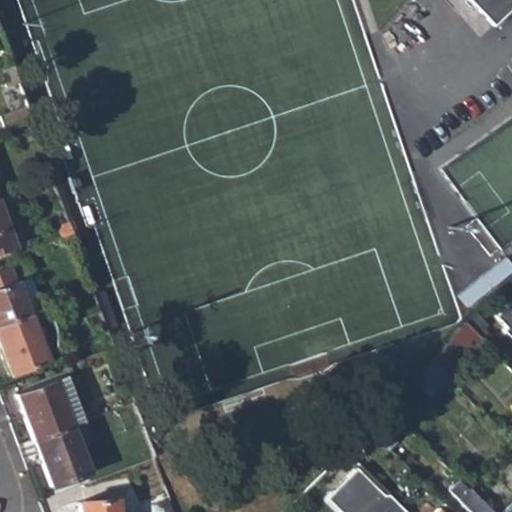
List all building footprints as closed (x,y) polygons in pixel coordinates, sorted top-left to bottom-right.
[(511,22),(511,0),(464,0),(496,37),(511,22)] [(0,119),(0,125),(3,134),(32,123),(27,109),(0,119)] [(0,250),(11,247),(0,217),(0,216),(9,213),(3,197),(0,197),(0,250)] [(62,238),(73,235),(69,223),(63,225),(60,233),(62,238)] [(511,265),(505,258),(468,291),(476,300),(511,269),(511,265)] [(0,324),(26,315),(14,284),(9,270),(0,273),(0,324)] [(29,279),(14,284),(26,315),(40,310),(29,279)] [(95,295),(108,330),(117,327),(104,292),(95,295)] [(511,303),(497,317),(507,329),(504,331),(511,339),(511,303)] [(0,324),(0,358),(6,375),(53,359),(47,343),(55,341),(55,328),(47,308),(40,310),(26,315),(0,324)] [(431,359),(445,374),(477,336),(463,321),(431,359)] [(426,394),(445,374),(431,359),(412,379),(426,394)] [(14,397),(30,442),(68,427),(79,423),(63,379),(14,397)] [(390,438),(404,424),(386,406),(365,428),(373,437),(386,450),(394,442),(390,438)] [(30,442),(47,488),(85,474),(68,427),(30,442)] [(352,458),(373,437),(365,428),(344,449),(352,458)] [(404,511),(358,464),(327,493),(344,511),(343,511),(404,511)] [(490,511),(459,480),(447,491),(468,511),(490,511)] [(115,511),(115,502),(78,503),(78,511),(115,511)] [(511,511),(511,503),(501,511),(511,511)]
